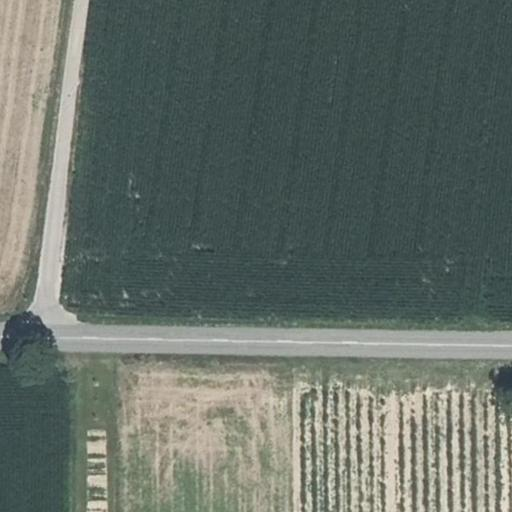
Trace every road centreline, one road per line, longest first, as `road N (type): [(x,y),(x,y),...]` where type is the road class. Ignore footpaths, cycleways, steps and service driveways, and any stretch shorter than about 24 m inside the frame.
road 1 (tertiary): [(45,344),(511,346)]
road 2 (unclassified): [(45,344),(83,0)]
